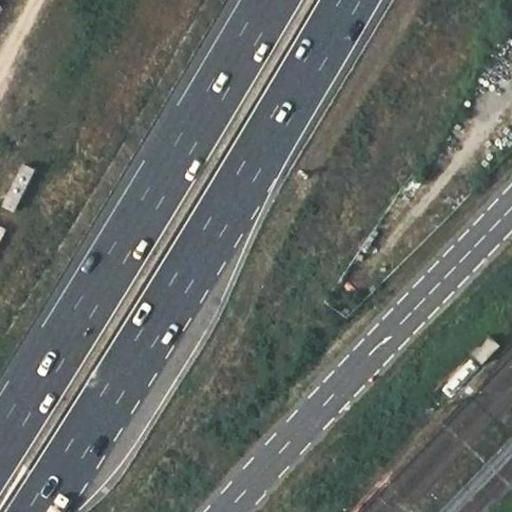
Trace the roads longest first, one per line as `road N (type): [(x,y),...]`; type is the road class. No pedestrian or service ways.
road 1 (motorway): [(37,511),(349,0)]
road 2 (motorway): [(270,0),(0,442)]
road 3 (secondary): [(224,511),(511,204)]
